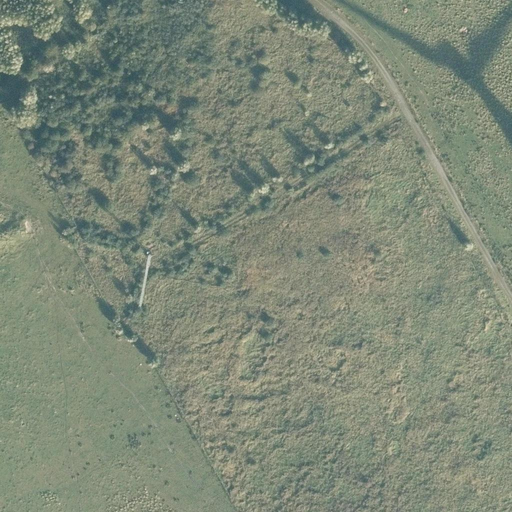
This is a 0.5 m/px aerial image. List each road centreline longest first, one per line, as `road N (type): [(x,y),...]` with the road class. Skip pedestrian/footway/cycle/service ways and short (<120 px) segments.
road 1 (track): [(309,0),(336,13),(366,45),(511,311)]
road 2 (track): [(179,248),(403,112)]
